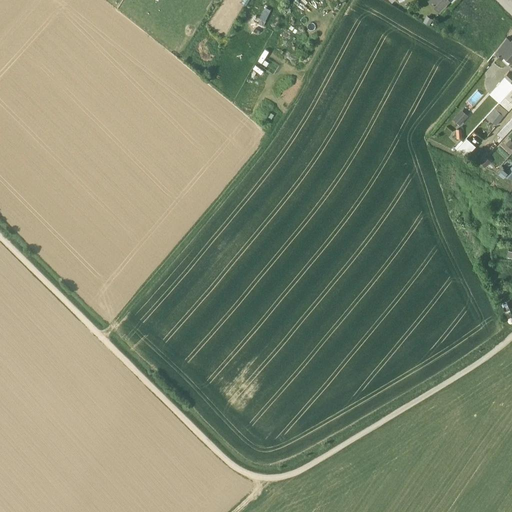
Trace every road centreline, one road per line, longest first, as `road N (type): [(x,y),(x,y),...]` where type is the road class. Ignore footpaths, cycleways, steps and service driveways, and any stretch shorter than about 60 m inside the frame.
road 1 (track): [(0,239),(226,461),(257,477),(303,468),(483,360),(511,334)]
road 2 (track): [(104,343),(253,161),(348,0)]
